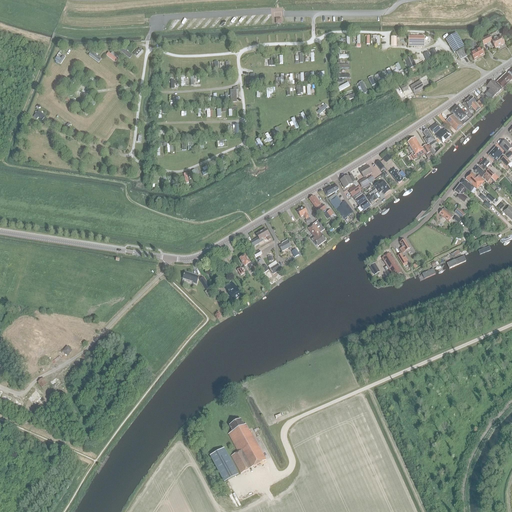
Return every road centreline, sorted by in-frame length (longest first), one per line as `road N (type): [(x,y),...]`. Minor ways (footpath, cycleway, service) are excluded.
road 1 (unclassified): [(264,485),(290,467),(290,421),(511,323)]
road 2 (tertiary): [(334,177),(511,62)]
road 3 (tertiary): [(169,258),(0,232)]
road 4 (residential): [(504,131),(389,247)]
road 5 (track): [(243,102),(319,101),(246,140)]
